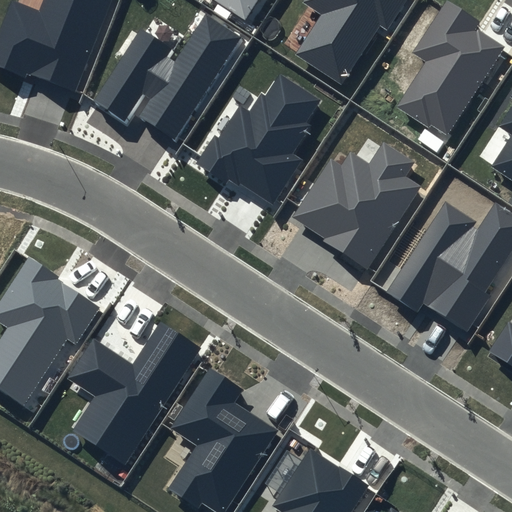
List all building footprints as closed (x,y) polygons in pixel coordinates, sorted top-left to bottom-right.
[(111,0),(42,0),(39,11),(12,0),(0,32),(0,66),(26,77),(27,73),(77,91),(111,0)] [(217,0),(245,18),(257,0),(217,0)] [(303,0),(302,3),(321,15),(296,54),(342,83),(380,25),(387,30),(406,0),(303,0)] [(480,21),(446,0),(444,0),(412,52),(425,61),(396,107),(445,138),(503,47),(475,29),(480,21)] [(240,37),(206,15),(175,62),(167,57),(172,48),(140,27),(93,100),(124,120),(141,93),(150,99),(139,117),(174,139),(240,37)] [(321,100),(280,74),(265,96),(262,94),(249,113),(239,106),(218,138),(214,135),(196,163),(227,183),(230,178),(273,206),(304,159),(293,153),(312,124),(307,121),(321,100)] [(511,92),(510,96),(511,97),(511,107),(500,126),(511,134),(491,166),(511,179),(511,92)] [(414,162),(383,142),(369,164),(350,151),(341,165),(330,159),(291,219),(368,268),(421,186),(405,176),(414,162)] [(511,250),(511,211),(495,201),(477,228),(474,226),(477,221),(447,202),(388,292),(416,310),(423,300),(468,329),(489,296),(485,293),(511,250)] [(101,305),(28,258),(0,300),(0,322),(8,328),(0,339),(0,388),(25,405),(67,340),(75,345),(101,305)] [(203,345),(161,318),(132,362),(95,338),(68,378),(95,396),(74,429),(125,463),(203,345)] [(511,324),(508,323),(489,352),(511,366),(511,324)] [(243,391),(209,368),(170,428),(196,445),(167,488),(197,508),(201,502),(216,511),(224,511),(278,430),(236,402),(243,391)] [(350,511),(368,485),(309,447),(272,505),(282,511),(281,511),(350,511)]
